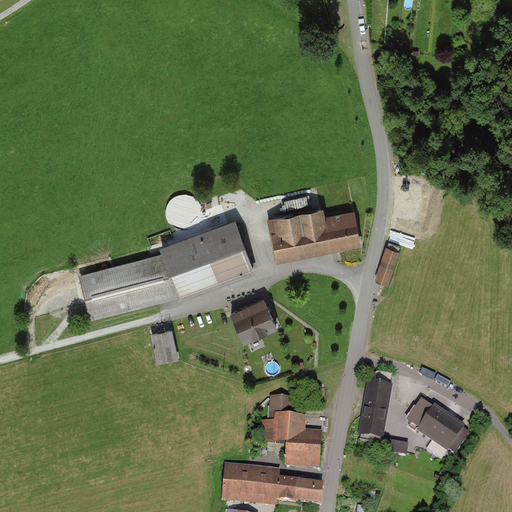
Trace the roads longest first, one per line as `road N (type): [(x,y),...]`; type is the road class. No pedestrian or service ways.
road 1 (unclassified): [(355,0),(385,194),(354,360)]
road 2 (residential): [(354,360),(428,379),(486,413),(511,442)]
road 3 (track): [(0,363),(155,319)]
road 4 (unclassified): [(354,360),(327,511)]
